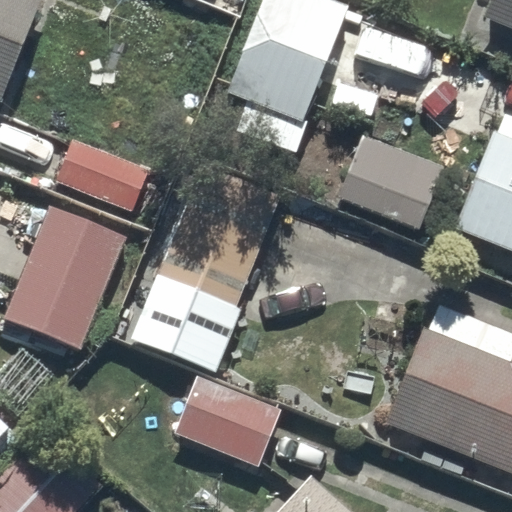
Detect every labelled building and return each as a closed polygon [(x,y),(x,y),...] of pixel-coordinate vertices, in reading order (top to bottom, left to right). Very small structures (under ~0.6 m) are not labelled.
[(2,0),(0,0),(0,117),(42,15),(2,0)] [(291,163),(346,23),(286,0),(264,0),(213,133),(291,163)] [(511,0),(495,0),(483,32),(511,43),(511,0)] [(410,56),(397,87),(458,111),(470,80),(410,56)] [(446,174),(363,142),(334,214),(418,247),(446,174)] [(511,154),(490,146),(450,246),(511,270),(511,154)] [(69,155),(53,195),(135,227),(150,187),(69,155)] [(193,186),(151,288),(234,322),(276,220),(193,186)] [(130,243),(52,211),(2,331),(80,363),(130,243)] [(420,348),(382,440),(511,492),(511,350),(435,319),(422,349),(420,348)] [(192,391),(171,445),(256,478),(277,424),(192,391)] [(0,484),(0,511),(86,511),(97,501),(36,445),(0,484)] [(330,511),(308,492),(289,511),(330,511)]
